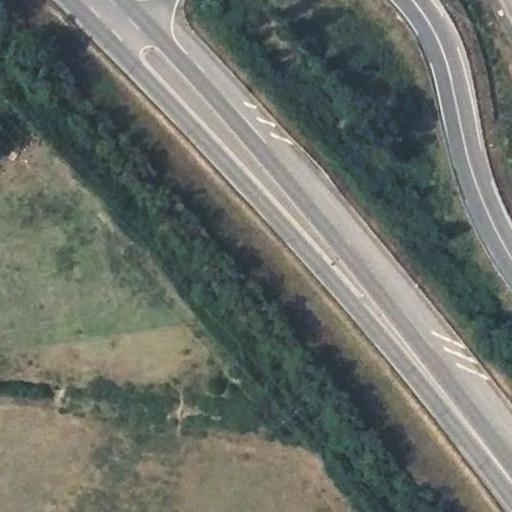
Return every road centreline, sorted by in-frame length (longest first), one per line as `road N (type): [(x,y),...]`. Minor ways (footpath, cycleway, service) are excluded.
road 1 (primary): [(115,33),(423,355)]
road 2 (primary): [(423,355),(339,229),(151,14)]
road 3 (tertiary): [(511,251),(477,178),(445,52),(414,0)]
road 4 (primary): [(511,461),(423,355)]
